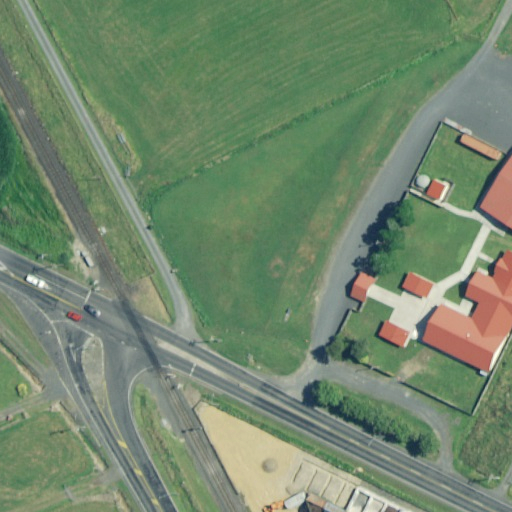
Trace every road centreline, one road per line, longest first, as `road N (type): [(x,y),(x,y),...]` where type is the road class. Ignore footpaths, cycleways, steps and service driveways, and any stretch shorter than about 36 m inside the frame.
road 1 (secondary): [(105,320),(493,511)]
road 2 (track): [(188,360),(174,301),(15,0)]
road 3 (track): [(297,414),(354,261),(438,108),(480,66)]
road 4 (tertiary): [(158,511),(103,400),(96,338),(105,320)]
